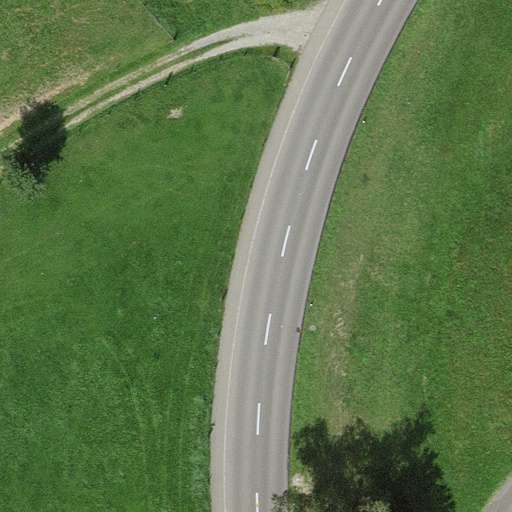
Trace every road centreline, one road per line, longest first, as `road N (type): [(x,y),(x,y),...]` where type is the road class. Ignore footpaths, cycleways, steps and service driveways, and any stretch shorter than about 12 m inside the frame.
road 1 (tertiary): [(385,0),(316,133),(269,349),(260,511)]
road 2 (track): [(357,41),(294,27),(216,45),(89,105),(0,164)]
